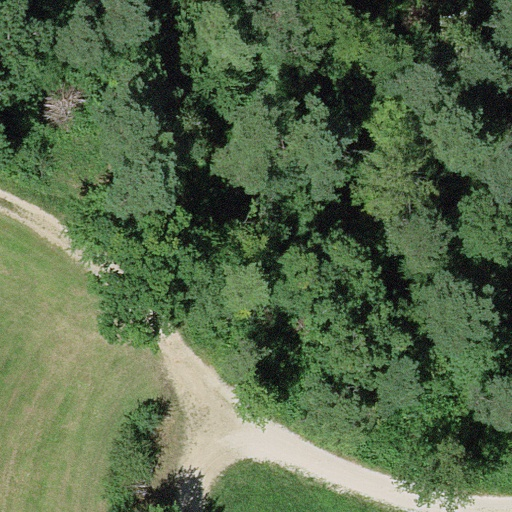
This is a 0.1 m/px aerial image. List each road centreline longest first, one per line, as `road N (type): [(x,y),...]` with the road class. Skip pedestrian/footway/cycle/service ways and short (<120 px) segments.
road 1 (track): [(219,417),(340,485),(419,504),(511,508)]
road 2 (track): [(0,206),(37,225),(109,284),(219,417)]
